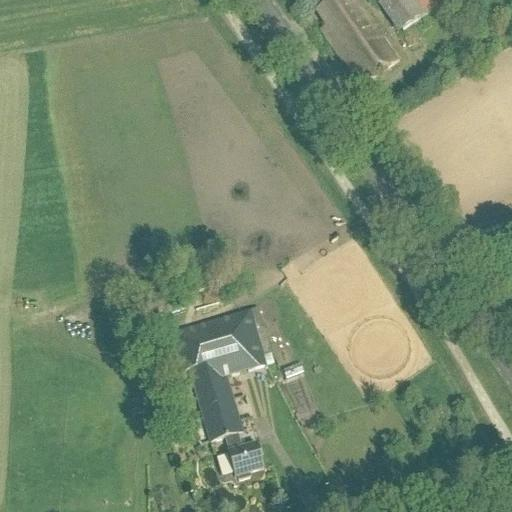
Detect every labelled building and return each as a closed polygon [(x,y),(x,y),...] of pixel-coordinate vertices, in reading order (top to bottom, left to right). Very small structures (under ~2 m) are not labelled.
[(280,0),(285,9),(296,4),(293,0),(280,0)] [(321,37),(360,95),(399,69),(352,0),(316,0),(324,12),(314,19),(325,35),(321,37)] [(370,0),(386,22),(398,39),(445,6),(441,0),(370,0)] [(306,71),(324,63),(303,15),(285,23),(306,71)] [(132,315),(158,306),(155,297),(129,305),(132,315)] [(227,458),(227,459),(219,461),(217,465),(221,479),(225,481),(234,479),(235,482),(238,481),(239,486),(251,483),(249,477),(264,473),(257,449),(242,453),(238,440),(243,438),(227,382),(266,371),(263,361),(250,316),(170,339),(181,378),(188,376),(209,448),(225,443),(229,457),(227,458)] [(132,354),(139,354),(139,338),(119,337),(119,355),(132,355),(132,354)] [(271,359),(263,361),(266,371),(274,369),(271,359)] [(191,458),(178,461),(183,480),(196,477),(191,458)]
